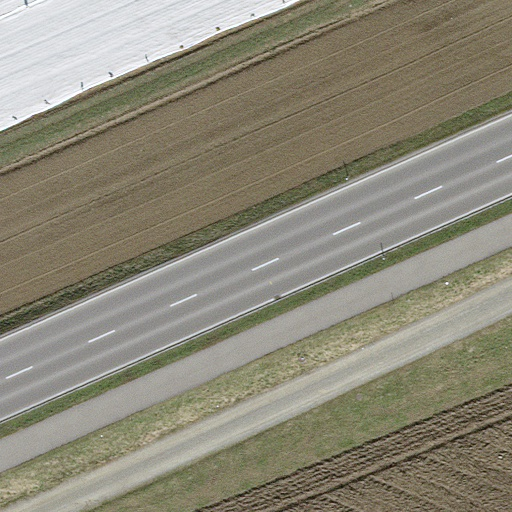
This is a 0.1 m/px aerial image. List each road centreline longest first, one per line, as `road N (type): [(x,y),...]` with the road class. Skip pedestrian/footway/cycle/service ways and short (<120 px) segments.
road 1 (secondary): [(511,162),(0,388)]
road 2 (track): [(60,511),(511,306)]
